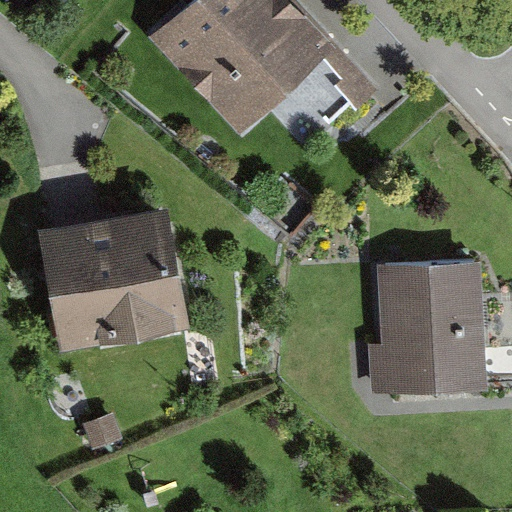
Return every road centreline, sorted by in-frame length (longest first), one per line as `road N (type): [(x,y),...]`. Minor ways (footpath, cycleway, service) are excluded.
road 1 (unclassified): [(398,0),(511,126)]
road 2 (residential): [(0,38),(98,120)]
